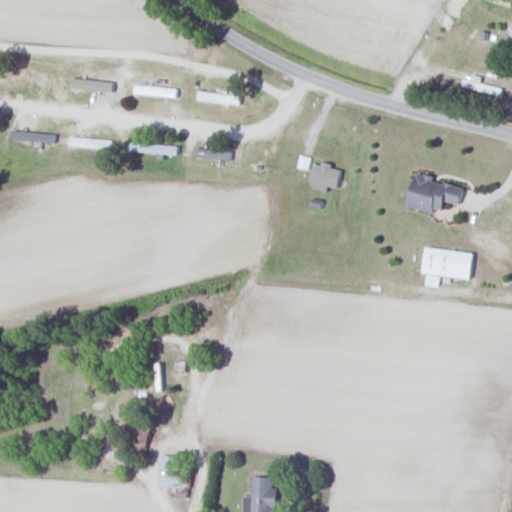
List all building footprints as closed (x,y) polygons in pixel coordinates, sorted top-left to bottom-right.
[(71,90),(114,91),(114,80),(71,79),(71,90)] [(13,141),(56,142),(56,133),(13,132),(13,141)] [(131,153),(179,154),(179,145),(131,144),(131,153)] [(315,164),(311,188),(329,192),(330,187),(339,189),(343,170),(333,168),(334,164),(324,162),(323,165),(315,164)] [(409,207),(434,214),(435,208),(444,211),(447,202),(461,205),(466,189),(435,180),(436,177),(418,173),(409,207)] [(424,272),(472,278),(475,253),(427,247),(424,272)] [(272,511),(273,506),(278,506),(279,487),(274,487),(274,476),(253,475),(253,495),(246,495),(245,511),(272,511)]
